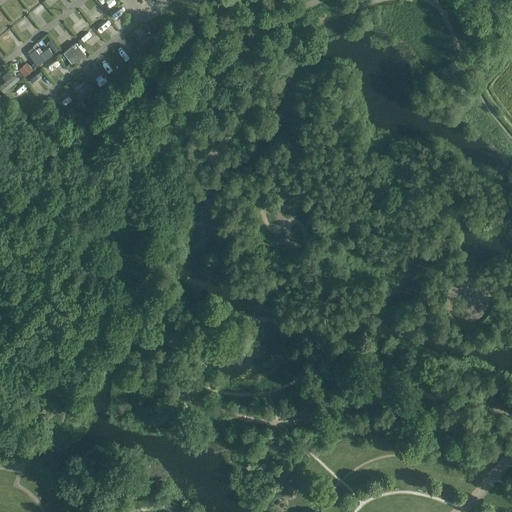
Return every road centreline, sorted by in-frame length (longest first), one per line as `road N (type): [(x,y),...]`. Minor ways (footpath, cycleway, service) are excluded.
road 1 (unknown): [(275,0),(214,36),(172,110),(59,203),(0,238)]
road 2 (unknown): [(321,511),(341,481),(373,459),(413,453),(470,469),(511,433)]
